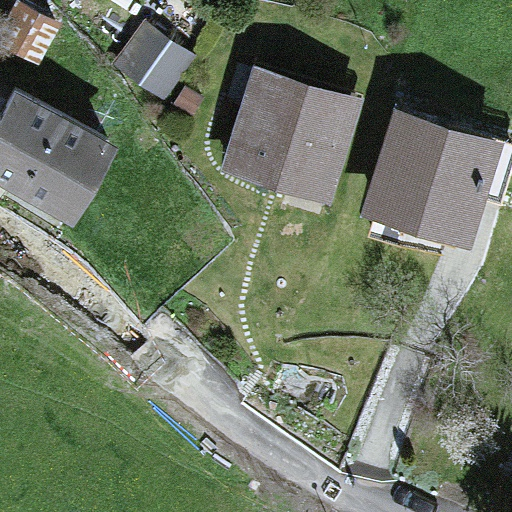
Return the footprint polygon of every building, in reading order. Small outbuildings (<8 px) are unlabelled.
[(52,13),(20,0),(0,0),(0,50),(29,63),(52,13)] [(168,38),(127,10),(94,59),(136,86),(168,38)] [(340,80),(238,51),(206,163),(308,192),(340,80)] [(0,171),(62,205),(105,127),(4,73),(0,80),(0,171)] [(458,234),(489,130),(381,98),(350,202),(458,234)]
